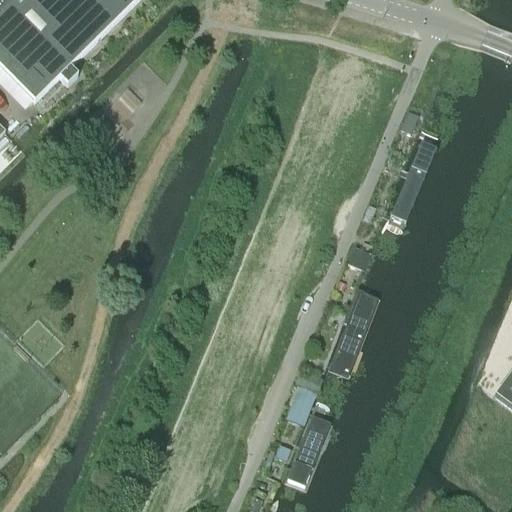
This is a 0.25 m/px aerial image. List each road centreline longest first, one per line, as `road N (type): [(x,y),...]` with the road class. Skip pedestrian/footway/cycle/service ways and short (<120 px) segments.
road 1 (track): [(155,511),(313,132),(326,43),(344,0)]
road 2 (residential): [(232,511),(435,22)]
